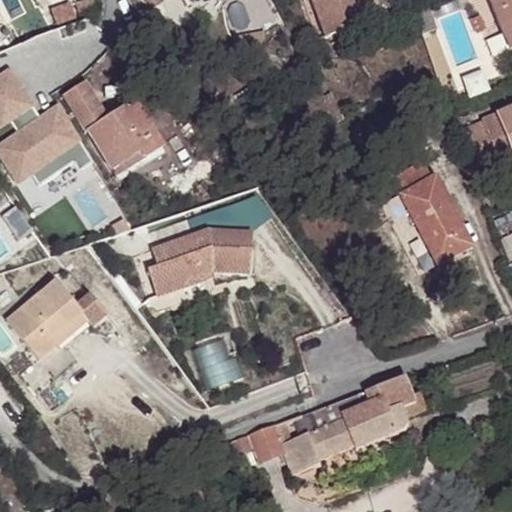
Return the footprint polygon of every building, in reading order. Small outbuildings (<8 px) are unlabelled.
[(76,12),(89,7),(86,0),(74,0),(73,1),(76,12)] [(307,0),(322,40),(383,17),(376,0),(307,0)] [(511,0),(488,0),(507,50),(511,48),(511,0)] [(51,22),(71,15),(65,2),(46,8),(51,22)] [(424,7),(409,13),(417,35),(432,28),(424,7)] [(463,10),(442,14),(451,63),(471,60),(463,10)] [(480,19),(468,23),(473,37),(485,33),(480,19)] [(4,70),(0,72),(0,122),(3,121),(25,107),(27,106),(4,70)] [(132,152),(137,158),(156,146),(128,104),(106,118),(85,83),(61,96),(83,131),(106,168),(132,152)] [(511,106),(476,119),(494,165),(510,159),(511,165),(511,164),(511,106)] [(86,164),(51,107),(33,119),(10,133),(0,139),(0,167),(10,182),(23,174),(31,186),(65,165),(70,173),(86,164)] [(33,119),(25,107),(3,121),(10,133),(33,119)] [(140,164),(137,158),(132,152),(106,168),(114,181),(140,164)] [(383,185),(390,198),(417,185),(409,170),(383,185)] [(428,269),(465,250),(428,179),(417,185),(390,198),(428,269)] [(183,282),(212,274),(249,276),(253,237),(234,235),(235,221),(211,219),(209,233),(151,252),(155,267),(147,271),(159,300),(186,291),(183,282)] [(214,282),(212,274),(183,282),(186,291),(214,282)] [(59,334),(85,313),(77,304),(58,280),(8,320),(41,359),(57,346),(61,350),(68,345),(59,334)] [(93,324),(95,326),(109,313),(92,292),(77,304),(85,313),(93,324)] [(93,324),(85,313),(59,334),(68,345),(93,324)] [(407,380),(386,388),(278,426),(272,428),(253,435),(230,444),(236,458),(258,450),(262,461),(282,454),(290,475),(318,465),(316,459),(353,446),(355,449),(398,433),(403,430),(407,426),(407,420),(403,408),(416,404),(407,380)]
